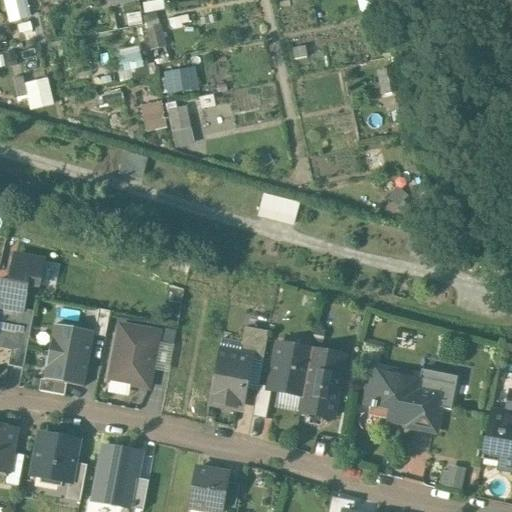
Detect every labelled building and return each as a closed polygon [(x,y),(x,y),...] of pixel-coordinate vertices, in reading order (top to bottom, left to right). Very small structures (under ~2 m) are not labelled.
[(25,0),(5,0),(4,1),(9,23),(30,18),(25,0)] [(147,12),(166,9),(165,1),(146,3),(147,12)] [(160,26),(145,30),(151,50),(166,47),(160,26)] [(119,50),(123,72),(146,67),(142,45),(119,50)] [(194,68),(164,73),(167,94),(198,90),(194,68)] [(54,105),(47,79),(25,85),(32,110),(54,105)] [(167,129),(161,102),(140,107),(146,133),(167,129)] [(190,105),(171,108),(175,148),(195,145),(190,105)] [(426,215),(408,199),(398,211),(417,227),(426,215)] [(11,279),(3,285),(0,284),(0,307),(22,312),(27,284),(38,286),(43,262),(15,257),(11,279)] [(22,312),(0,307),(0,331),(14,334),(29,337),(34,314),(22,312)] [(45,380),(84,388),(95,331),(56,323),(45,380)] [(158,334),(120,327),(111,375),(130,378),(129,385),(148,389),(158,334)] [(268,333),(249,329),(244,356),(263,360),(268,333)] [(0,331),(0,349),(11,352),(14,334),(0,331)] [(29,337),(14,334),(11,352),(8,367),(23,370),(29,337)] [(312,351),(278,345),(270,388),(272,389),(272,391),(303,397),(312,351)] [(328,354),(312,351),(303,397),(300,414),(333,420),(344,361),(328,358),(328,354)] [(251,363),(218,356),(210,398),(239,404),(243,401),(251,363)] [(394,374),(376,371),(373,388),(364,387),(360,404),(390,410),(388,420),(402,423),(404,413),(412,415),(411,423),(435,428),(439,409),(451,411),(457,378),(421,371),(419,379),(401,376),(398,373),(394,374)] [(270,388),(258,386),(252,418),(266,420),(272,391),(272,389),(270,388)] [(511,415),(491,412),(482,458),(500,461),(499,470),(511,472),(511,415)] [(16,431),(0,427),(0,476),(6,478),(7,478),(11,454),(16,431)] [(78,442),(41,435),(33,476),(69,483),(70,483),(74,464),(78,442)] [(318,450),(336,454),(340,439),(321,435),(318,450)] [(101,437),(91,502),(143,510),(153,445),(101,437)] [(24,457),(11,454),(7,478),(6,478),(4,486),(18,488),(24,457)] [(461,488),(465,467),(447,463),(443,485),(461,488)] [(87,466),(74,464),(70,483),(69,483),(66,500),(80,503),(87,466)] [(229,475),(197,469),(189,509),(206,511),(221,511),(223,507),(227,483),(229,475)] [(239,486),(227,483),(223,507),(235,510),(239,486)] [(341,511),(341,510),(348,511),(352,511),(354,502),(331,498),(328,511),(341,511)]
